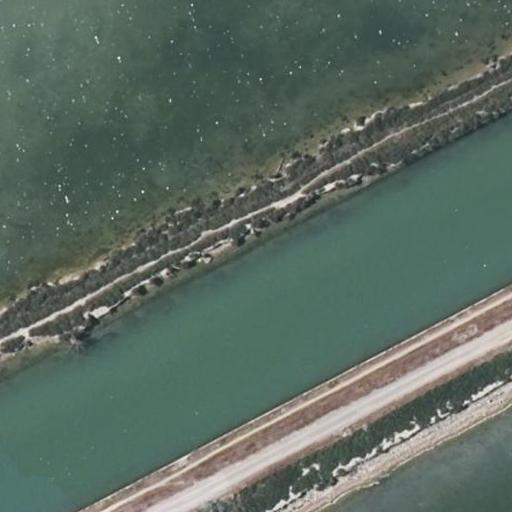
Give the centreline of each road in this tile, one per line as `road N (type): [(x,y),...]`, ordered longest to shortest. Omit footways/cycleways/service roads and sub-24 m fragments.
road 1 (track): [(0,342),(511,72)]
road 2 (track): [(511,323),(158,511)]
